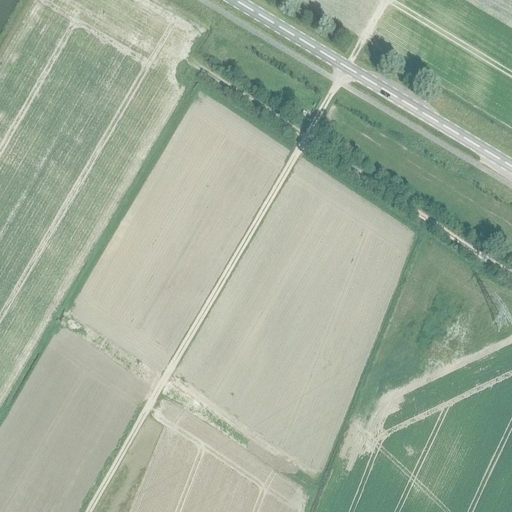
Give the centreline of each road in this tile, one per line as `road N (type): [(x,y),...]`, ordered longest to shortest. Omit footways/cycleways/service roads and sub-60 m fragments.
road 1 (track): [(90,511),(330,93)]
road 2 (secondary): [(511,168),(234,0)]
road 3 (unknown): [(511,278),(301,144)]
